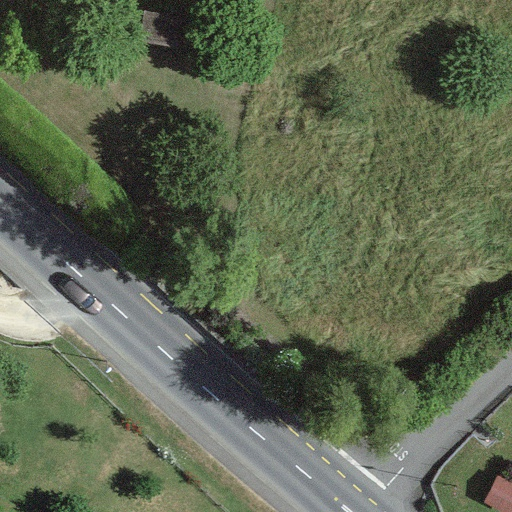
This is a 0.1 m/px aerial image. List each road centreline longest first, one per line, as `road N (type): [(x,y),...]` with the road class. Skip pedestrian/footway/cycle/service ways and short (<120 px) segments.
road 1 (primary): [(0,200),(356,511)]
road 2 (residential): [(367,511),(511,364)]
